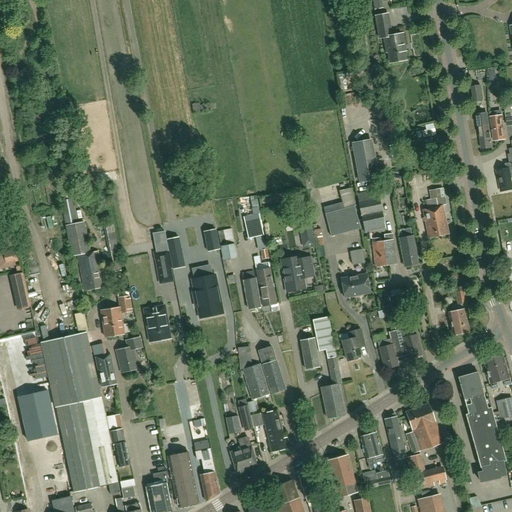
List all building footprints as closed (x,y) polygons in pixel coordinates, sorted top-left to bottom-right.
[(387,14),(376,16),(380,38),(384,38),(387,52),(388,52),(390,63),(406,60),(403,46),(405,46),(402,34),(391,36),(387,14)] [(497,87),(495,68),(488,69),(491,88),(497,87)] [(483,100),(480,85),(472,86),(474,101),(483,100)] [(493,148),(490,125),(488,114),(477,115),(482,149),(493,148)] [(506,139),(503,115),(491,118),(494,141),(495,141),(496,142),(499,141),(500,140),(506,139)] [(372,139),(351,143),(359,183),(380,179),(372,139)] [(511,162),(505,164),(506,168),(497,170),(501,191),(511,188),(511,162)] [(332,237),(361,229),(355,207),(356,206),(352,188),(340,191),(345,209),(335,212),(333,205),(324,207),(332,237)] [(446,205),(443,189),(430,191),(432,200),(437,199),(438,207),(423,210),(429,238),(449,234),(444,206),(446,205)] [(371,191),(357,194),(365,233),(385,229),(379,198),(372,199),(371,191)] [(61,201),(72,257),(78,255),(85,291),(106,287),(99,252),(90,253),(84,223),(78,224),(72,199),(61,201)] [(263,235),(260,223),(258,214),(244,218),(249,239),(263,235)] [(300,236),(313,234),(311,222),(298,224),(300,236)] [(112,272),(122,270),(113,223),(103,225),(112,272)] [(324,245),(321,228),(314,230),(313,230),(314,240),(316,246),(317,246),(319,257),(326,256),(324,245)] [(155,231),(157,249),(171,247),(169,229),(155,231)] [(216,229),(215,229),(204,231),(208,251),(220,249),(219,245),(216,229)] [(231,229),(218,231),(221,245),(234,242),(231,229)] [(397,264),(393,235),(385,236),(385,242),(384,242),(387,266),(397,264)] [(412,237),(400,239),(405,267),(419,265),(414,237),(412,237)] [(387,266),(384,242),(382,242),(381,239),(373,240),(376,267),(387,266)] [(235,244),(221,246),(224,260),(237,258),(235,244)] [(154,260),(159,284),(173,281),(171,268),(168,249),(165,250),(156,252),(156,251),(152,252),(154,260)] [(353,265),(365,263),(363,250),(351,253),(353,265)] [(8,257),(10,263),(20,260),(18,254),(8,257)] [(311,255),(281,261),(287,293),(306,289),(304,277),(314,275),(311,255)] [(256,265),(257,272),(263,307),(277,305),(269,262),(256,265)] [(461,271),(451,273),(453,280),(463,278),(461,271)] [(261,307),(256,278),(255,278),(254,272),(243,275),(249,310),(261,307)] [(24,274),(11,276),(18,310),(31,307),(24,274)] [(205,277),(204,278),(193,280),(196,297),(194,297),(196,308),(198,307),(201,319),(212,317),(224,314),(216,275),(205,277)] [(371,293),(368,275),(342,280),(345,298),(371,293)] [(457,304),(451,306),(453,312),(449,313),(454,335),(470,332),(465,309),(468,309),(467,303),(463,286),(454,288),(457,304)] [(120,308),(111,309),(101,311),(105,337),(115,335),(125,334),(125,333),(124,328),(124,324),(122,313),(132,311),(130,296),(119,298),(120,308)] [(164,307),(144,311),(149,342),(170,339),(164,307)] [(79,315),(83,330),(91,328),(87,313),(79,315)] [(327,349),(329,359),(333,385),(322,388),(328,419),(345,416),(339,385),(342,385),(337,356),(329,317),(314,320),(320,351),(327,349)] [(365,346),(361,329),(349,332),(351,339),(343,341),(348,361),(362,358),(359,347),(365,346)] [(409,359),(411,358),(411,360),(418,358),(418,356),(423,355),(417,334),(404,337),(402,329),(396,331),(400,348),(406,347),(409,359)] [(400,348),(396,331),(389,333),(391,339),(378,342),(385,370),(399,366),(395,350),(400,348)] [(121,493),(117,472),(116,467),(111,444),(112,444),(109,428),(108,428),(87,333),(42,343),(56,407),(57,407),(76,493),(110,485),(112,495),(121,493)] [(139,369),(134,349),(143,347),(141,337),(127,341),(129,348),(117,350),(122,373),(139,369)] [(320,367),(315,339),(301,341),(306,370),(320,367)] [(111,354),(105,355),(103,345),(101,345),(101,344),(92,346),(95,358),(96,357),(102,387),(110,385),(117,384),(111,354)] [(272,346),(257,350),(262,366),(263,366),(272,394),(286,390),(277,361),(272,346)] [(493,357),(500,381),(503,379),(505,385),(511,383),(502,354),(493,357)] [(486,359),(484,360),(489,377),(488,378),(489,383),(490,383),(492,388),(498,387),(496,382),(500,381),(493,357),(492,357),(491,356),(490,356),(486,357),(486,359)] [(252,367),(243,369),(243,370),(245,374),(253,400),(270,395),(260,364),(252,367)] [(477,371),(468,374),(496,478),(499,477),(502,477),(502,475),(508,474),(505,461),(506,461),(502,447),(495,420),(504,418),(511,416),(511,397),(496,401),(498,412),(493,413),(488,398),(485,399),(477,371)] [(46,372),(34,375),(39,393),(19,398),(28,440),(58,434),(48,391),(50,390),(46,372)] [(496,478),(468,374),(458,376),(468,413),(465,414),(480,467),(482,467),(483,471),(478,473),(480,481),(496,478)] [(411,447),(410,447),(412,454),(420,451),(420,450),(442,442),(437,427),(429,403),(406,411),(413,431),(406,434),(411,447)] [(247,405),(239,407),(241,415),(240,415),(245,431),(253,429),(253,428),(250,416),(249,413),(247,405)] [(281,450),(287,449),(290,448),(287,438),(284,439),(277,411),(270,412),(273,422),(274,421),(281,450)] [(270,412),(263,414),(265,424),(272,452),(281,450),(274,421),(273,422),(270,412)] [(261,413),(250,416),(253,428),(253,427),(264,425),(261,413)] [(237,417),(227,419),(230,434),(240,432),(237,417)] [(391,443),(395,459),(405,457),(402,441),(397,417),(385,419),(390,443),(391,443)] [(122,427),(111,429),(115,450),(116,450),(119,467),(121,467),(130,465),(131,465),(127,448),(126,442),(125,442),(122,427)] [(373,463),(375,463),(385,460),(377,432),(361,436),(368,463),(370,469),(374,468),(373,463)] [(252,446),(251,446),(248,436),(238,440),(241,449),(242,449),(248,471),(259,468),(252,446)] [(238,474),(248,471),(242,449),(241,449),(231,453),(238,474)] [(206,475),(216,473),(211,450),(196,453),(198,460),(202,459),(206,475)] [(199,503),(189,453),(168,457),(179,507),(199,503)] [(407,457),(411,475),(415,474),(418,489),(434,485),(433,482),(438,481),(439,484),(446,482),(442,467),(425,471),(424,465),(421,454),(407,457)] [(365,485),(356,487),(348,455),(327,461),(337,497),(358,492),(366,490),(365,485)] [(306,503),(312,500),(314,505),(319,503),(316,491),(314,491),(308,466),(296,473),(304,496),(306,503)] [(166,471),(158,473),(152,474),(155,485),(167,483),(168,482),(166,471)] [(216,473),(206,475),(201,476),(206,502),(220,493),(216,473)] [(390,484),(388,476),(366,481),(367,489),(390,484)] [(280,511),(303,511),(292,480),(272,488),(280,511)] [(167,483),(155,485),(145,487),(150,511),(172,511),(173,511),(167,483)] [(133,486),(121,489),(123,499),(135,496),(133,486)] [(75,511),(72,496),(55,500),(57,511),(75,511)] [(321,511),(329,510),(325,499),(322,500),(321,496),(318,497),(320,501),(319,501),(321,511)] [(477,496),(469,498),(471,508),(474,507),(475,508),(481,506),(477,496)] [(371,511),(368,497),(354,500),(356,511),(371,511)] [(124,511),(122,498),(116,499),(118,511),(124,511)] [(141,511),(140,503),(126,506),(126,511),(141,511)]
